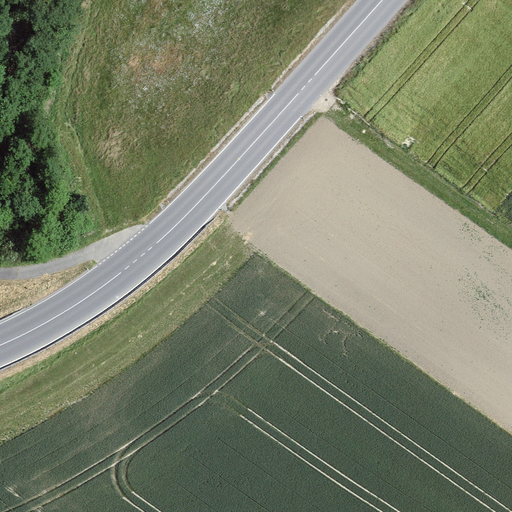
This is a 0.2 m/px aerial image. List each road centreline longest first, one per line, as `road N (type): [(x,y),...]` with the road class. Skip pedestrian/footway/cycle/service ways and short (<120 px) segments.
road 1 (tertiary): [(0,346),(62,313),(159,241),(382,0)]
road 2 (track): [(159,241),(0,269)]
